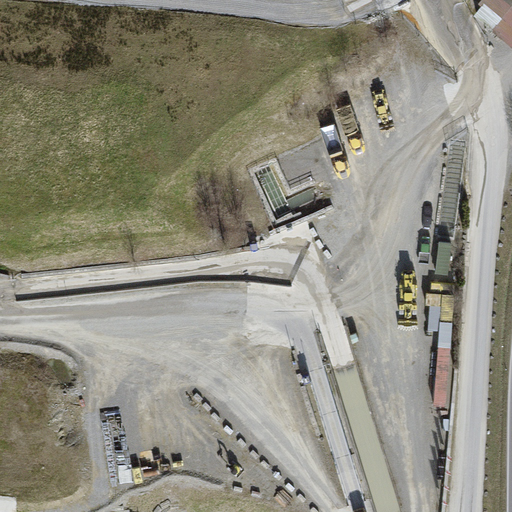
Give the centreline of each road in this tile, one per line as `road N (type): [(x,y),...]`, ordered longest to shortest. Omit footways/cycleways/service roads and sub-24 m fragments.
road 1 (unknown): [(380,511),(322,298),(305,276),(0,295)]
road 2 (track): [(464,511),(487,99),(435,0)]
road 3 (unknown): [(0,302),(120,340),(194,375),(225,395),(338,511)]
